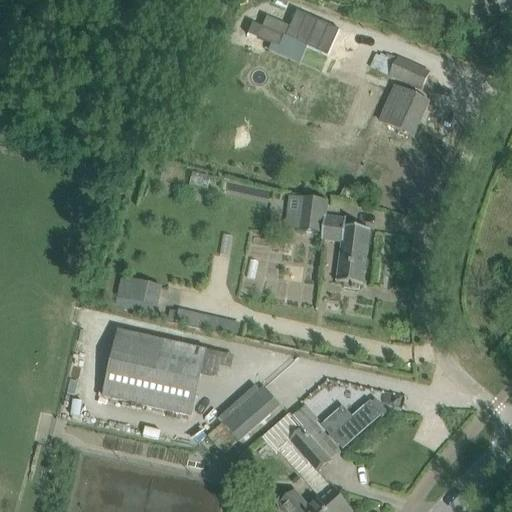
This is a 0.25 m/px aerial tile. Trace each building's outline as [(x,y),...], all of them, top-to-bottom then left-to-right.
[(252,25),(247,35),(271,45),(279,49),(284,38),(311,50),(328,57),(339,31),(296,12),(289,29),(266,19),(261,29),(252,25)] [(385,122),(412,133),(436,75),(381,53),(375,68),(402,79),(385,122)] [(345,185),(339,198),(355,204),(360,191),(345,185)] [(302,200),(298,232),(324,235),(323,241),(344,244),(339,284),(343,284),(343,286),(352,287),(352,289),(357,290),(357,288),(360,288),(360,286),(363,287),(370,232),(350,229),(346,229),(347,219),(326,217),(327,203),(302,200)] [(123,277),(117,296),(154,306),(157,307),(163,288),(123,277)] [(201,377),(207,351),(119,331),(104,398),(191,417),(201,377)] [(224,425),(239,443),(280,406),(265,389),(224,425)] [(343,448),(381,415),(371,405),(353,421),(343,411),(325,427),(343,448)] [(331,462),(293,418),(291,415),(263,439),(276,454),(279,452),(320,498),(308,508),(295,493),(291,496),(289,494),(284,495),(279,499),(277,504),(278,510),(280,511),(351,511),(339,498),(331,488),(332,488),(319,473),(331,462)]
